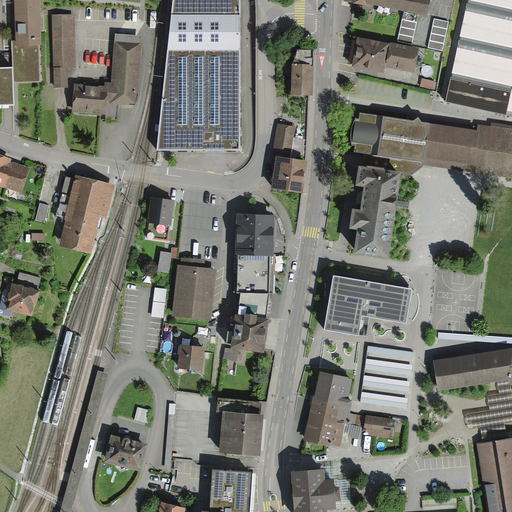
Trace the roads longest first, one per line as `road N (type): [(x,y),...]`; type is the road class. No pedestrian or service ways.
road 1 (secondary): [(273,511),(278,417),(319,166),(324,15)]
road 2 (residential): [(127,511),(146,476),(164,397),(159,382),(138,371),(112,389),(88,478),(92,511)]
road 3 (residential): [(229,184),(258,167),(264,143),(269,20),(324,15)]
road 4 (residential): [(0,140),(143,174),(229,184)]
road 5 (residential): [(229,184),(221,319)]
